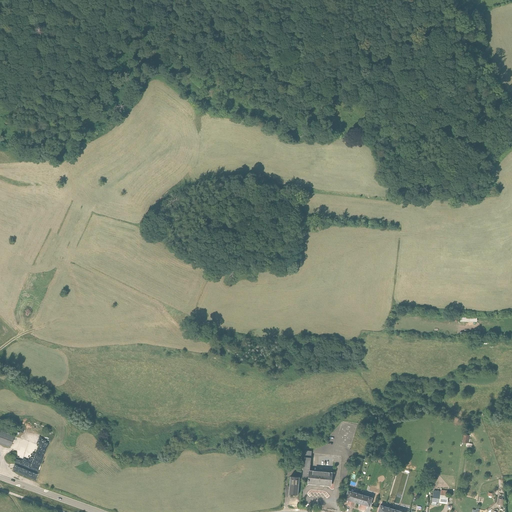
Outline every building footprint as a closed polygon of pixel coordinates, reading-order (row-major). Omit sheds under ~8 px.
[(3,436),(0,445),(0,448),(15,454),(19,442),(3,436)] [(306,484),(306,490),(329,492),(330,479),(308,477),(309,457),(303,457),(300,484),(306,484)] [(288,483),(286,501),(296,502),(297,484),(288,483)] [(434,497),(431,511),(435,511),(436,509),(447,510),(448,503),(446,502),(447,497),(440,496),(440,498),(434,497)] [(353,499),(346,497),(344,506),(350,508),(353,499)] [(350,508),(356,510),(359,501),(353,499),(350,508)] [(356,510),(362,511),(365,503),(359,501),(356,510)] [(362,511),(363,511),(369,511),(371,505),(365,503),(362,511)]
